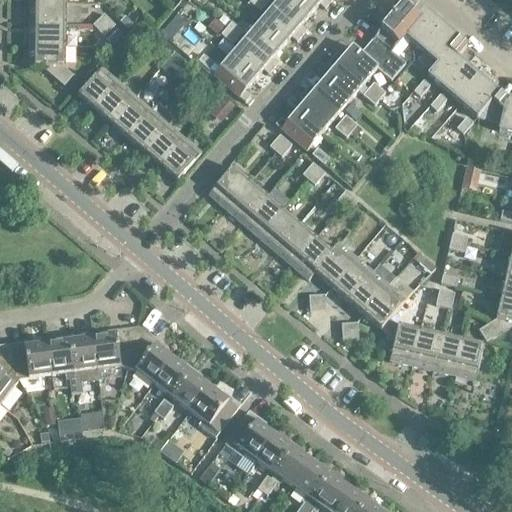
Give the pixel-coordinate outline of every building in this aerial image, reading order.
[(256,0),(253,0),(249,4),(260,14),(265,8),(256,0)] [(310,18),(289,0),(280,0),(270,12),(302,39),(307,33),(301,28),(310,18)] [(289,0),(310,18),(319,7),(325,12),(330,6),(323,0),(289,0)] [(30,27),(66,27),(66,5),(30,5),(30,27)] [(412,15),(403,7),(360,56),(377,72),(391,84),(406,66),(403,64),(409,57),(409,49),(402,43),(405,39),(437,67),(448,54),(459,41),(419,7),(412,15)] [(256,28),(282,50),(291,40),(297,45),(302,39),(270,12),(256,28)] [(103,17),(97,22),(108,34),(113,28),(103,17)] [(223,18),(219,23),(226,29),(230,24),(223,18)] [(125,19),(120,24),(127,31),(132,26),(125,19)] [(102,39),(108,34),(97,22),(92,28),(102,39)] [(216,22),(209,30),(219,39),(221,37),(227,31),(216,22)] [(238,40),(243,34),(232,25),(227,31),(238,40)] [(29,49),(66,49),(66,27),(30,27),(29,49)] [(242,44),(274,71),(279,66),(273,61),(282,50),(256,28),(242,44)] [(227,31),(221,37),(232,46),(238,40),(227,31)] [(448,54),(437,67),(427,78),(445,93),(467,68),(457,59),(467,48),(459,41),(448,54)] [(269,77),(274,71),(242,44),(228,61),(254,83),(263,73),(269,77)] [(29,49),(29,71),(44,71),(64,89),(73,78),(65,72),(66,49),(29,49)] [(377,72),(360,56),(352,49),(343,60),(337,55),(332,61),(363,88),(377,72)] [(167,62),(176,70),(182,64),(173,56),(167,62)] [(200,68),(211,77),(217,71),(206,61),(200,68)] [(228,61),(214,78),(233,94),(233,95),(245,105),(250,99),(245,94),(254,83),(228,61)] [(333,72),(323,82),(349,104),(363,88),(332,61),(327,67),(333,72)] [(467,68),(445,93),(460,107),(487,76),(481,70),(476,76),(467,68)] [(101,71),(78,99),(94,113),(118,85),(101,71)] [(493,105),(503,113),(506,101),(505,101),(488,86),(493,81),(487,76),(460,107),(478,122),(493,105)] [(309,88),(304,94),(335,121),(349,104),(323,82),(314,93),(309,88)] [(134,100),(118,85),(94,113),(111,127),(134,100)] [(430,91),(424,85),(414,96),(420,102),(430,91)] [(374,87),(369,93),(380,102),(385,96),(374,87)] [(375,109),(380,102),(369,93),(364,99),(375,109)] [(304,105),(295,115),(321,137),(335,121),(304,94),(299,100),(304,105)] [(223,98),(209,115),(220,124),(233,107),(223,98)] [(446,105),(440,99),(430,110),(436,115),(446,105)] [(151,114),(134,100),(111,127),(127,141),(151,114)] [(511,102),(506,101),(503,113),(498,133),(511,135),(511,102)] [(168,128),(151,114),(127,141),(144,156),(168,128)] [(287,138),(307,154),(321,137),(295,115),(286,126),(281,121),(275,127),(287,138)] [(346,119),(340,125),(351,135),(357,129),(346,119)] [(473,128),(467,123),(457,134),(463,139),(473,128)] [(346,141),(351,135),(340,125),(335,131),(346,141)] [(184,142),(168,128),(144,156),(161,170),(184,142)] [(275,155),(286,143),(280,137),(269,150),(275,155)] [(177,184),(201,157),(184,142),(161,170),(177,184)] [(281,160),(292,148),(286,143),(275,155),(281,160)] [(323,168),(328,162),(317,152),(312,158),(323,168)] [(302,177),(308,183),(319,170),(313,165),(302,177)] [(232,170),(209,198),(225,212),(249,185),(232,170)] [(325,176),(319,170),(308,183),(314,188),(325,176)] [(477,194),(481,174),(467,171),(462,191),(477,194)] [(265,199),(249,185),(225,212),(242,226),(265,199)] [(334,204),(340,210),(350,197),(344,192),(334,204)] [(356,202),(350,197),(340,210),(346,214),(356,202)] [(258,241),(282,213),(265,199),(242,226),(258,241)] [(298,227),(282,213),(258,241),(275,255),(298,227)] [(511,217),(502,215),(500,223),(511,225),(511,217)] [(291,269),(314,241),(298,227),(275,255),(291,269)] [(452,236),(450,244),(465,247),(467,239),(452,236)] [(394,237),(388,242),(394,249),(400,244),(394,237)] [(315,276),(314,275),(331,256),(331,255),(314,241),(291,269),(308,283),(315,276)] [(464,255),(465,247),(450,244),(448,251),(464,255)] [(331,256),(314,275),(315,276),(331,290),(354,262),(337,248),(331,255),(331,256)] [(242,269),(254,282),(269,268),(257,255),(242,269)] [(331,290),(348,304),(371,276),(354,262),(331,290)] [(348,304),(365,319),(388,291),(371,276),(348,304)] [(455,290),(457,282),(442,279),(440,287),(455,290)] [(501,301),(511,303),(511,280),(506,279),(501,301)] [(365,319),(381,333),(390,322),(404,305),(388,291),(365,319)] [(438,294),(436,302),(452,305),(453,297),(438,294)] [(325,305),(324,297),(308,298),(309,306),(325,305)] [(496,322),(487,327),(494,339),(511,328),(511,303),(501,301),(496,322)] [(450,313),(452,305),(436,302),(434,309),(450,313)] [(309,306),(309,314),(325,313),(325,305),(309,306)] [(381,333),(394,344),(389,364),(411,369),(419,333),(398,328),(390,322),(381,333)] [(358,333),(357,326),(341,327),(342,335),(358,333)] [(494,339),(487,327),(478,333),(486,345),(494,339)] [(139,330),(106,334),(106,339),(92,341),(97,372),(129,368),(139,330)] [(173,363),(162,354),(165,350),(139,330),(129,368),(154,387),(173,363)] [(342,335),(342,343),(358,341),(358,333),(342,335)] [(419,333),(411,369),(432,374),(441,338),(419,333)] [(92,341),(79,343),(78,338),(69,339),(74,375),(74,379),(76,395),(82,394),(81,385),(98,382),(97,372),(92,341)] [(441,338),(432,374),(454,379),(462,343),(441,338)] [(69,339),(61,340),(61,345),(46,347),(50,378),(74,375),(69,339)] [(454,379),(475,384),(484,349),(462,343),(454,379)] [(0,348),(0,350),(12,371),(13,371),(19,382),(28,381),(50,378),(46,347),(33,349),(33,344),(0,348)] [(0,350),(0,407),(0,408),(19,382),(13,371),(12,371),(0,350)] [(194,372),(187,367),(184,371),(173,363),(154,387),(171,401),(194,372)] [(209,390),(198,382),(201,378),(194,372),(171,401),(190,415),(209,390)] [(240,408),(223,395),(220,399),(209,390),(190,415),(202,424),(198,428),(215,441),(240,408)] [(163,403),(158,409),(167,416),(172,409),(163,403)] [(163,422),(167,416),(158,409),(153,415),(163,422)] [(257,464),(275,439),(264,430),(266,426),(249,414),(225,448),(242,460),(245,456),(257,464)] [(91,423),(81,424),(83,434),(92,432),(91,423)] [(289,443),(286,447),(275,439),(257,464),(275,478),(296,448),(289,443)] [(275,478),(272,482),(277,486),(279,487),(283,483),(294,491),(312,465),(301,457),(303,453),(296,448),(275,478)] [(7,450),(3,455),(7,459),(12,454),(7,450)] [(294,491),(305,499),(301,504),(303,506),(299,511),(312,511),(308,509),(333,474),(326,469),(323,473),(312,465),(294,491)] [(312,511),(317,511),(320,509),(323,511),(335,511),(350,492),(338,483),(340,479),(333,474),(308,509),(312,511)] [(277,486),(272,482),(268,479),(263,485),(272,492),(277,486)] [(268,498),(272,492),(263,485),(258,492),(268,498)] [(363,496),(360,500),(350,492),(335,511),(362,511),(371,501),(363,496)] [(377,511),(375,510),(378,506),(371,501),(362,511),(377,511)]
